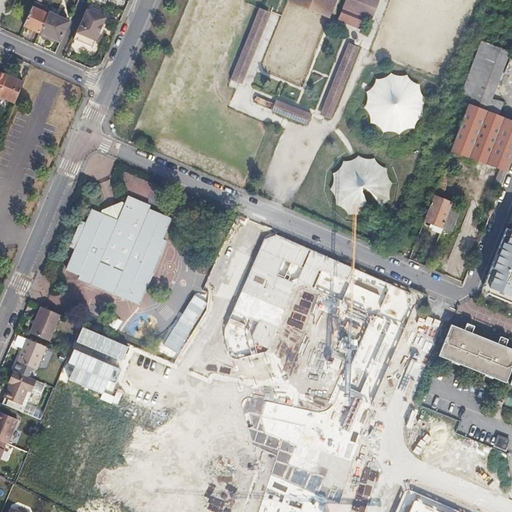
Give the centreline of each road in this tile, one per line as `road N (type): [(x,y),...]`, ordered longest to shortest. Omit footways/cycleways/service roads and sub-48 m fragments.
road 1 (residential): [(84,135),(466,296),(511,181)]
road 2 (unknown): [(509,511),(409,469),(393,450),(390,413),(442,286)]
road 3 (residential): [(84,135),(0,330)]
